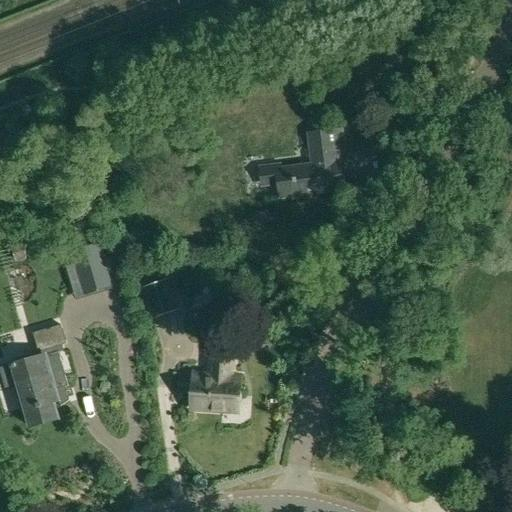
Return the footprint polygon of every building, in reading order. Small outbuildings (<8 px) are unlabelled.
[(280,164),(259,166),(262,188),(278,186),(280,199),(344,191),(340,163),(347,162),(343,130),(309,135),(313,165),(281,169),(280,164)] [(104,256),(76,264),(85,295),(113,286),(104,256)] [(190,266),(180,265),(179,274),(189,275),(190,266)] [(169,280),(141,289),(151,318),(178,308),(169,280)] [(3,368),(0,373),(4,385),(9,388),(15,386),(19,401),(22,400),(30,427),(59,419),(55,405),(60,403),(61,407),(69,401),(68,398),(74,396),(72,390),(70,390),(59,353),(63,346),(67,345),(63,332),(57,312),(19,322),(20,325),(16,327),(20,338),(33,334),(39,353),(34,360),(3,368)] [(180,390),(193,391),(192,410),(238,413),(241,377),(233,377),(235,345),(210,344),(208,375),(194,374),(194,378),(181,378),(180,390)]
